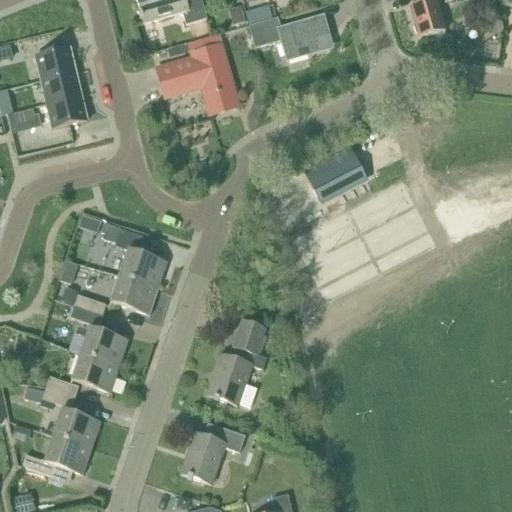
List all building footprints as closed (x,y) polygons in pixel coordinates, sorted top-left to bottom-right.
[(206,22),(199,0),(135,0),(143,27),(182,15),(185,28),(206,22)] [(436,0),(430,0),(408,6),(418,41),(446,33),(436,0)] [(511,6),(511,0),(497,0),(500,10),(511,6)] [(268,9),(256,12),(260,25),(271,22),(268,9)] [(280,31),(277,20),(271,22),(260,25),(249,28),(255,50),(282,43),(287,61),(330,49),(322,20),(280,31)] [(9,47),(0,49),(0,63),(12,60),(9,47)] [(182,48),(166,52),(169,61),(185,57),(182,48)] [(197,76),(161,86),(165,101),(201,90),(209,117),(238,109),(220,49),(192,57),(192,59),(197,76)] [(70,52),(35,60),(40,85),(75,76),(70,52)] [(75,76),(40,85),(46,108),(81,100),(75,76)] [(7,93),(0,94),(0,116),(1,119),(12,116),(7,93)] [(81,100),(46,108),(52,132),(87,124),(81,100)] [(32,113),(7,119),(11,134),(40,127),(38,118),(34,119),(32,113)] [(321,209),(368,184),(350,151),(304,176),(321,209)] [(82,230),(101,235),(104,222),(85,218),(82,230)] [(158,292),(166,267),(136,257),(142,241),(119,233),(104,237),(102,243),(115,247),(114,250),(126,255),(118,279),(158,292)] [(149,318),(158,292),(118,279),(110,305),(149,318)] [(66,293),(62,304),(72,307),(75,296),(66,293)] [(78,296),(74,308),(102,318),(106,306),(78,296)] [(74,308),(70,319),(99,329),(102,318),(74,308)] [(244,389),(250,370),(262,374),(266,361),(256,357),(257,353),(264,331),(242,324),(233,350),(238,352),(234,363),(220,359),(207,398),(250,412),(256,393),(244,389)] [(119,371),(125,353),(128,345),(89,332),(80,358),(119,371)] [(110,397),(119,371),(80,358),(71,384),(110,397)] [(50,379),(46,390),(75,399),(78,389),(50,379)] [(45,395),(42,401),(54,405),(71,411),(75,399),(46,390),(45,395)] [(36,392),(32,404),(40,407),(42,401),(45,395),(36,392)] [(52,414),(54,405),(42,401),(40,407),(40,409),(52,414)] [(53,439),(92,452),(100,426),(62,413),(53,439)] [(180,477),(210,487),(222,452),(238,457),(244,440),(207,427),(203,440),(194,437),(180,477)] [(11,441),(28,445),(31,433),(14,428),(11,441)] [(83,478),(92,452),(53,439),(44,465),(26,459),(22,469),(50,479),(54,468),(83,478)] [(13,511),(34,511),(30,496),(10,501),(13,511)] [(175,498),(171,509),(179,511),(182,511),(184,507),(186,501),(175,498)] [(272,511),(289,511),(286,498),(270,502),(272,511)]
